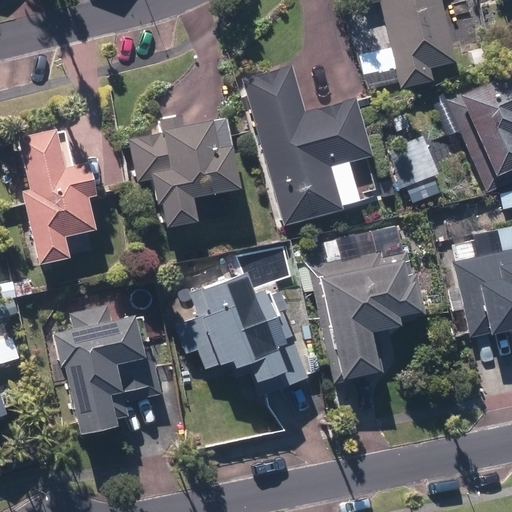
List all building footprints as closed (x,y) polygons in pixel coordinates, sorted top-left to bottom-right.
[(355,0),(357,7),(377,2),(395,85),(396,91),(428,83),(425,70),(449,65),(434,0),(355,0)] [(464,53),(467,66),(484,63),(481,50),(464,53)] [(348,100),(302,113),(288,66),(239,80),(281,227),(338,210),(327,169),(365,158),(348,100)] [(511,69),(441,101),(481,193),(511,179),(511,143),(511,141),(511,140),(511,69)] [(219,148),(213,120),(155,132),(156,134),(122,141),(130,184),(145,181),(150,207),(154,207),(159,230),(190,223),(185,200),(231,190),(223,148),(219,148)] [(58,260),(56,253),(84,247),(81,232),(84,231),(76,199),(84,197),(77,164),(65,167),(58,133),(46,136),(45,131),(8,140),(20,192),(11,193),(29,267),(58,260)] [(320,244),(323,260),(341,257),(338,241),(320,244)] [(511,248),(448,263),(465,338),(480,335),(480,337),(502,332),(504,341),(511,339),(511,248)] [(375,375),(366,334),(389,329),(388,324),(420,317),(411,275),(408,275),(403,254),(377,261),(376,252),(305,268),(331,385),(375,375)] [(254,296),(253,293),(244,297),(236,276),(186,295),(195,317),(172,326),(183,354),(194,349),(202,371),(220,365),(223,371),(229,369),(232,378),(241,374),(245,385),(251,383),(256,396),(304,378),(280,315),(270,319),(260,294),(254,296)] [(12,283),(15,297),(29,295),(25,280),(12,283)] [(0,285),(0,299),(10,297),(7,284),(0,285)] [(0,302),(0,317),(10,315),(7,301),(0,302)] [(109,428),(107,420),(117,418),(115,404),(156,396),(146,350),(136,352),(129,317),(106,322),(103,308),(63,316),(67,331),(46,335),(53,368),(57,368),(71,435),(109,428)]
